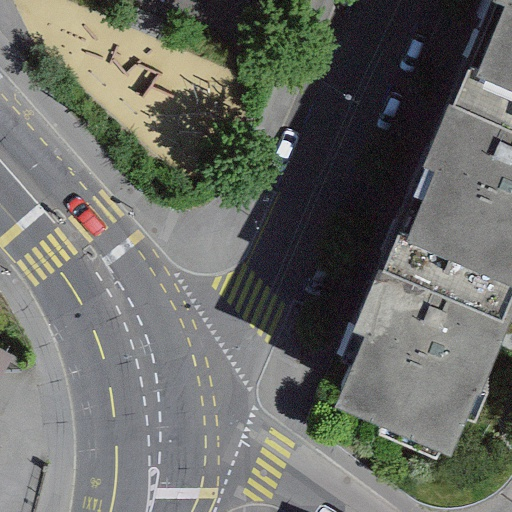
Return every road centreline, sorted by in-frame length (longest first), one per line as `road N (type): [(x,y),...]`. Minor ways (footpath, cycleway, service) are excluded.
road 1 (residential): [(398,0),(261,301),(160,426)]
road 2 (secondary): [(160,426),(148,354),(120,292),(0,154)]
road 3 (residential): [(160,426),(275,457),(352,511)]
